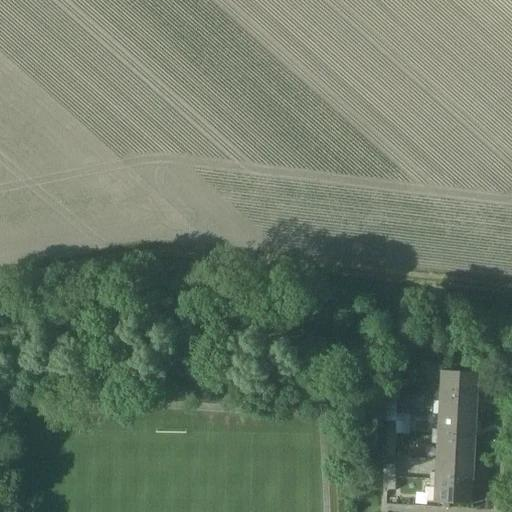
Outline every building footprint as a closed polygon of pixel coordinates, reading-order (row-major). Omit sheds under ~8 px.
[(434,385),(434,393),(477,394),(478,372),(442,371),(442,385),(434,385)] [(395,378),(386,378),(386,390),(395,390),(395,378)] [(395,390),(386,390),(386,403),(395,403),(395,390)] [(477,394),(434,393),(433,402),(441,402),(441,414),(477,416),(477,394)] [(477,416),(441,414),(440,429),(433,429),(432,436),(476,437),(477,416)] [(395,421),(386,421),(386,434),(395,434),(395,421)] [(395,434),(386,434),(386,447),(395,446),(395,434)] [(476,437),(432,436),(432,444),(440,445),(439,457),(475,459),(476,437)] [(475,459),(439,457),(439,473),(431,472),(431,479),(474,480),(475,459)] [(395,464),(386,464),(386,477),(395,477),(395,464)] [(395,477),(386,477),(386,490),(395,490),(395,477)] [(474,480),(431,479),(431,488),(438,489),(437,501),(473,503),(474,480)]
